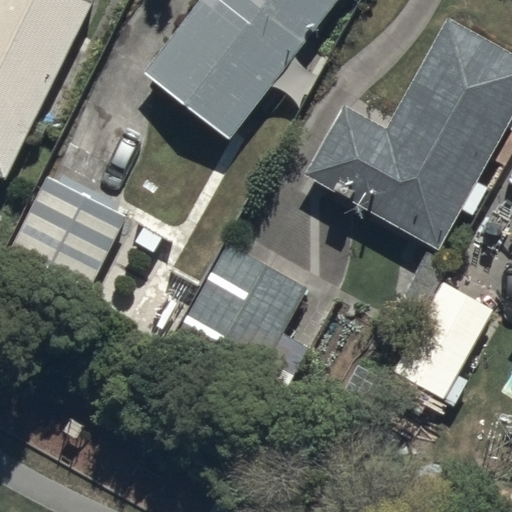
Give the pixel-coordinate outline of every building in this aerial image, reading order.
[(0,0),(0,178),(8,183),(95,6),(95,0),(0,0)] [(200,0),(144,75),(228,141),(337,0),(200,0)] [(342,105),(303,174),(438,252),(460,214),(468,219),(485,189),(476,183),(511,120),(511,55),(447,18),(383,129),(342,105)] [(92,290),(127,219),(50,180),(14,250),(92,290)] [(282,334),(308,289),(228,246),(174,343),(279,401),(308,349),(282,334)] [(442,284),(393,371),(443,400),(492,312),(442,284)]
